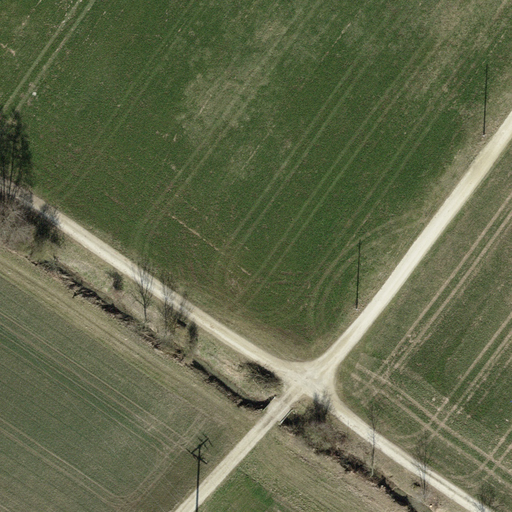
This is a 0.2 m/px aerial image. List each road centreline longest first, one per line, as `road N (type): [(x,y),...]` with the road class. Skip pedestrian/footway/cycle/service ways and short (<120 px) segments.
road 1 (track): [(479,511),(0,180)]
road 2 (track): [(511,124),(326,365),(184,511)]
